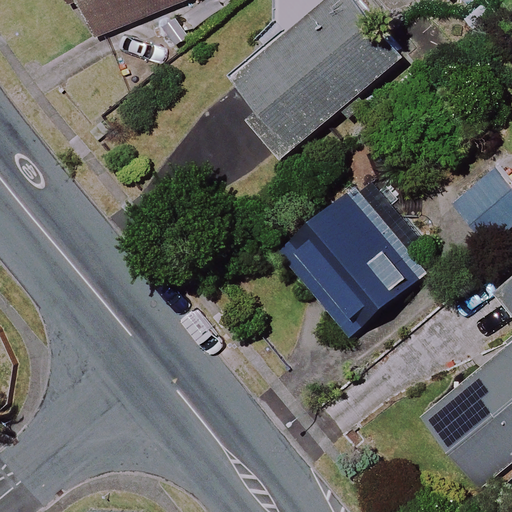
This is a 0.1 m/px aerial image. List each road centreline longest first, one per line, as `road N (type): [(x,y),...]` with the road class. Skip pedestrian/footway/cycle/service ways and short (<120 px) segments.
road 1 (residential): [(0,175),(158,369)]
road 2 (residential): [(158,369),(0,499)]
road 3 (residential): [(158,369),(273,511)]
